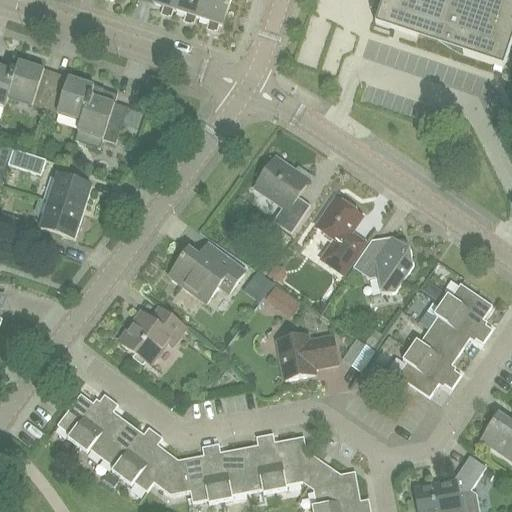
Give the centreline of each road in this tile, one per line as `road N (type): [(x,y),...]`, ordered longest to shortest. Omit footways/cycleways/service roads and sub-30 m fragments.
road 1 (residential): [(378,453),(309,409),(183,433),(59,343)]
road 2 (unclassified): [(59,343),(246,85)]
road 3 (residential): [(511,259),(246,85)]
road 4 (residential): [(246,85),(16,7)]
road 5 (residential): [(378,453),(433,444),(511,331)]
